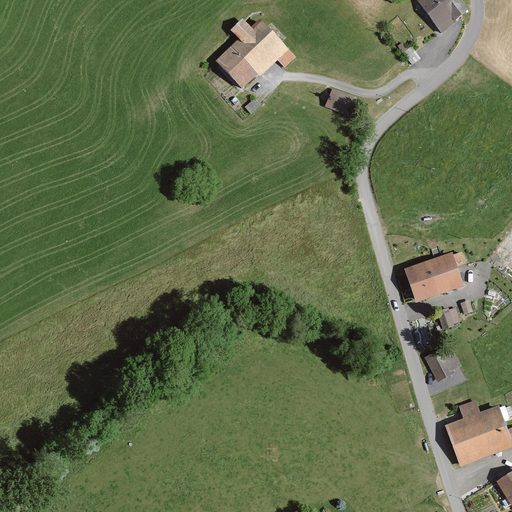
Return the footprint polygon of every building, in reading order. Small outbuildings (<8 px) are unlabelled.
[(462,0),(419,0),(418,2),(441,32),(456,21),(455,19),(469,9),(462,0)] [(241,39),(217,62),(242,88),(258,73),(260,76),(278,60),(285,67),(296,56),(259,18),(251,26),(243,18),(231,29),(241,39)] [(325,106),(347,114),(354,96),(332,87),(325,106)] [(460,219),(466,229),(483,218),(476,208),(460,219)] [(452,251),(405,267),(416,301),(464,285),(452,251)] [(469,300),(460,303),(464,315),(473,311),(469,300)] [(437,311),(443,330),(455,326),(454,324),(450,309),(449,307),(437,311)] [(450,309),(454,324),(461,322),(456,307),(450,309)] [(424,357),(437,382),(455,372),(454,370),(462,365),(452,347),(443,351),(441,348),(424,357)] [(463,418),(445,425),(460,466),(511,447),(511,440),(499,405),(480,411),(476,399),(459,406),(463,418)] [(511,471),(496,480),(511,506),(511,505),(511,471)]
